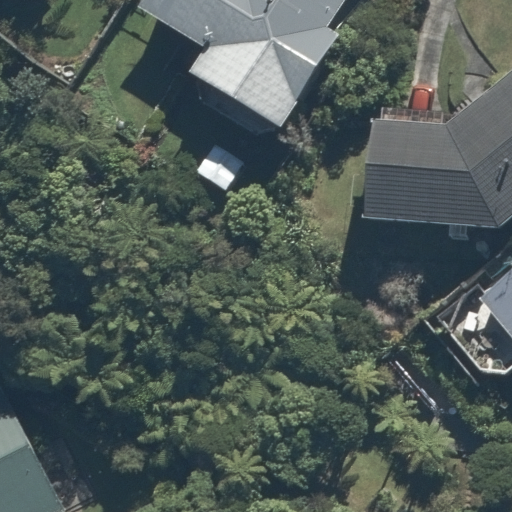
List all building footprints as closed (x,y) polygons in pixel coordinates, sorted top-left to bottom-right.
[(372,62),(352,51),(380,0),(187,0),(174,24),(229,55),(215,81),(326,144),(372,62)] [(511,243),(511,108),(476,146),(399,142),(395,238),(511,243)] [(272,164),(227,137),(203,179),(248,205),(272,164)] [(511,294),(499,306),(495,307),(491,310),(487,312),(483,315),(480,318),(477,322),(475,326),(473,330),(471,334),(471,339),(470,343),(470,348),(471,353),(472,357),(474,361),(476,365),(478,369),(482,373),(485,376),(489,378),(493,381),(497,383),(501,384),(506,385),(510,385),(511,384),(511,294)] [(0,511),(81,511),(21,391),(0,401),(0,511)]
